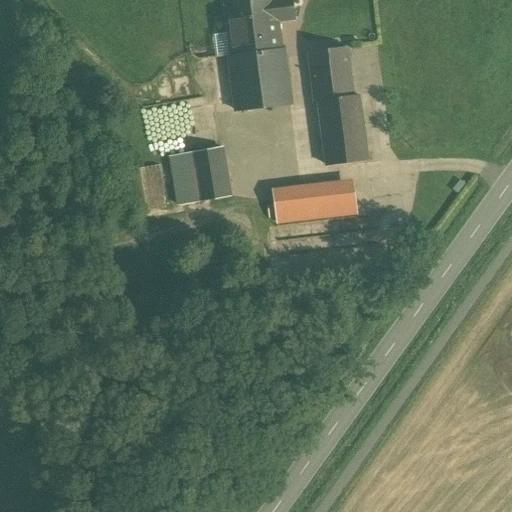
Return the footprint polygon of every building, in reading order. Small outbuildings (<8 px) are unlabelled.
[(227,0),(234,55),(279,50),(275,23),(290,21),(287,0),(227,0)] [(319,102),(326,166),(365,162),(357,96),(351,97),(345,48),(309,52),(315,102),(319,102)] [(234,55),(229,55),(235,112),(289,106),(283,49),(279,50),(234,55)] [(221,148),(173,156),(181,204),(229,196),(221,148)] [(158,167),(126,170),(132,213),(163,209),(158,167)] [(273,193),(276,223),(356,214),(352,184),(273,193)]
